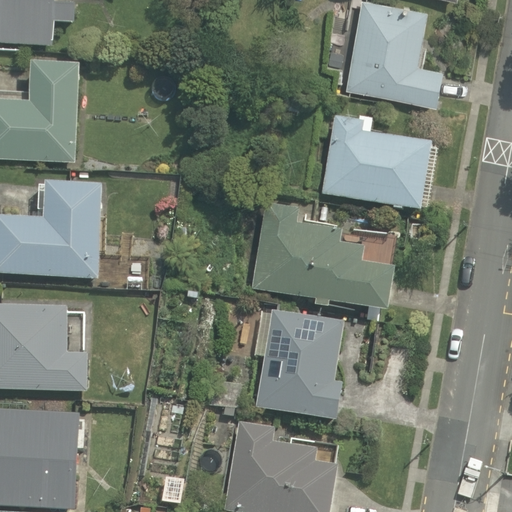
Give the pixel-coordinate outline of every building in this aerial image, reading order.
[(0,0),(0,42),(59,47),(61,23),(74,24),(76,0),(0,0)] [(417,0),(344,0),(341,26),(358,28),(349,89),(450,104),(456,66),(424,61),(432,2),(417,0)] [(86,59),(37,56),(35,98),(0,95),(0,158),(79,163),(86,59)] [(338,100),(332,140),(314,138),(305,195),(322,198),(430,216),(443,141),(377,130),(381,108),(338,100)] [(111,182),(44,177),(41,215),(2,212),(0,238),(0,270),(103,278),(111,182)] [(353,225),(355,213),(274,199),(259,288),(392,311),(405,234),(353,225)] [(72,353),(74,304),(0,300),(0,387),(92,392),(94,354),(72,353)] [(347,322),(273,311),(256,409),(338,421),(345,382),(337,381),(347,322)] [(33,409),(34,401),(0,398),(0,504),(97,511),(128,511),(136,417),(33,409)] [(335,511),(347,440),(236,422),(229,468),(210,465),(203,505),(248,511),(335,511)]
